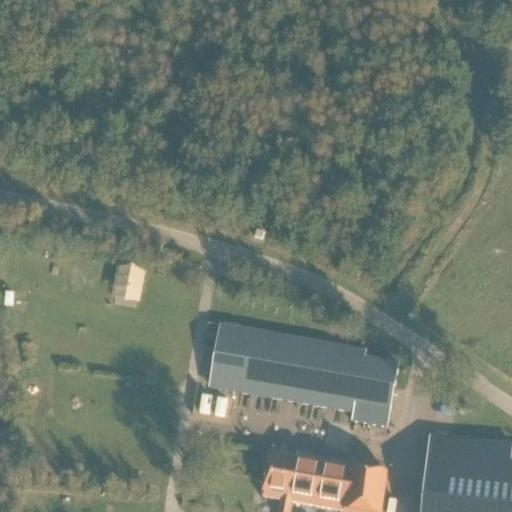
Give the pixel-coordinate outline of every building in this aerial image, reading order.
[(42,266),(42,252),(19,253),(20,267),(42,266)] [(87,256),(68,267),(80,288),(99,277),(87,256)] [(399,368),(387,366),(364,362),(366,354),(224,329),(213,392),(353,417),(352,425),(388,432),(399,368)] [(113,438),(112,448),(145,451),(146,441),(113,438)] [(431,440),(424,511),(511,511),(511,466),(503,465),(505,447),(431,440)] [(279,511),(291,511),(292,505),(329,511),(382,511),(388,476),(268,455),(262,500),(281,503),(279,511)]
